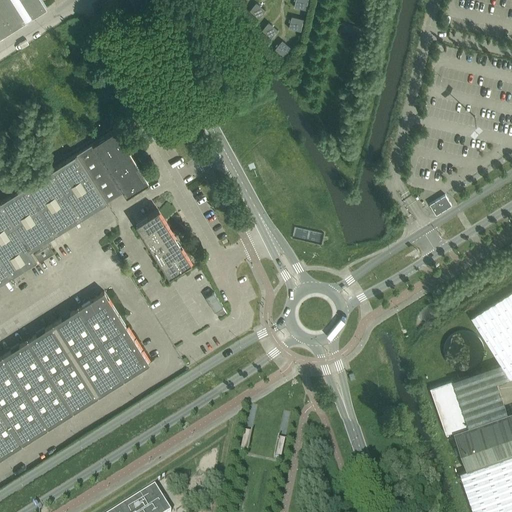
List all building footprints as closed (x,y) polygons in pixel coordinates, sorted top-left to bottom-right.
[(0,0),(0,35),(47,7),(42,0),(0,0)] [(306,9),(308,0),(295,0),(295,1),(294,7),(306,9)] [(498,0),(500,0),(499,0),(475,0),(475,2),(471,1),(469,6),(493,12),(495,0),(498,0)] [(266,10),(261,6),(259,4),(256,2),(248,11),(258,19),(266,10)] [(301,31),(304,19),(292,16),(291,19),(290,22),(289,28),(301,31)] [(278,30),(278,29),(273,26),(271,24),(268,22),(261,31),(270,39),(278,30)] [(370,42),(373,30),(343,23),(340,35),(370,42)] [(284,57),(291,48),(282,40),(274,49),(284,57)] [(148,180),(115,129),(94,142),(124,190),(127,194),(148,180)] [(31,249),(54,235),(107,201),(124,190),(94,142),(0,201),(0,200),(0,282),(37,259),(31,249)] [(452,205),(445,194),(429,204),(436,214),(452,205)] [(191,261),(178,241),(158,209),(136,223),(169,275),(191,261)] [(296,227),(293,237),(323,244),(325,234),(296,227)] [(40,260),(53,252),(48,243),(35,252),(40,260)] [(0,456),(99,394),(150,362),(104,290),(0,356),(0,456)] [(511,291),(471,317),(500,363),(508,377),(509,378),(511,375),(511,291)] [(214,292),(206,297),(215,312),(223,307),(214,292)] [(453,380),(430,388),(446,434),(453,431),(461,453),(467,470),(460,473),(473,511),(511,511),(511,410),(507,413),(496,381),(508,377),(500,363),(453,380)] [(244,432),(240,450),(243,450),(246,451),(246,452),(247,452),(251,433),(250,432),(250,433),(248,433),(244,432)] [(277,438),(273,458),(274,458),(274,457),(277,458),(280,458),(284,441),(279,440),(278,439),(278,438),(277,438)] [(168,511),(154,488),(115,511),(168,511)]
